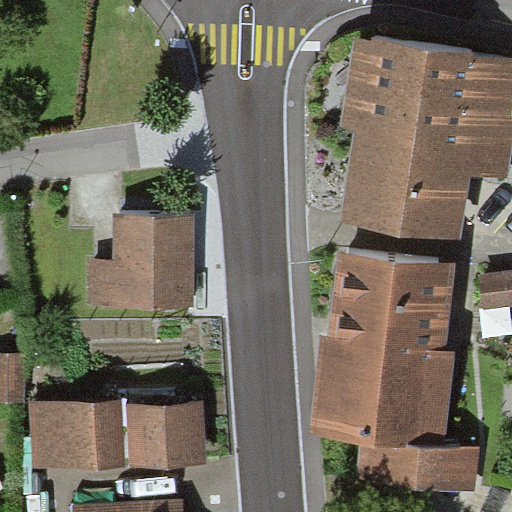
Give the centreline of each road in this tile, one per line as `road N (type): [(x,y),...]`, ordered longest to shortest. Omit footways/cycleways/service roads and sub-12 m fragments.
road 1 (secondary): [(249,127),(277,511)]
road 2 (residential): [(0,169),(249,127)]
road 3 (secondary): [(252,0),(249,127)]
